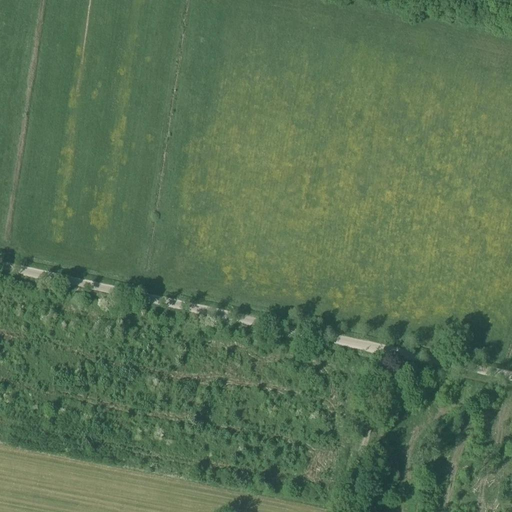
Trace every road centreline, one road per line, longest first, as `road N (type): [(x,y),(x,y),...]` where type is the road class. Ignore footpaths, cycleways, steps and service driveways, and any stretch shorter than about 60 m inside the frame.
road 1 (unclassified): [(511,377),(0,267)]
road 2 (track): [(381,349),(347,511)]
